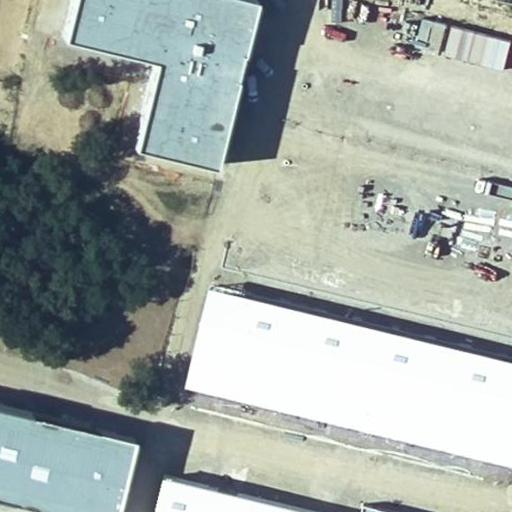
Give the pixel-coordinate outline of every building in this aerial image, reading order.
[(182,441),(210,451),(222,418),(194,408),(182,441)] [(226,488),(236,493),(248,467),(238,462),(226,488)] [(300,503),(317,511),(325,511),(338,489),(313,476),(300,503)] [(212,511),(221,494),(193,481),(178,511),(212,511)] [(44,511),(50,494),(19,486),(12,511),(44,511)] [(387,511),(407,511),(412,501),(382,489),(375,507),(387,511)]
